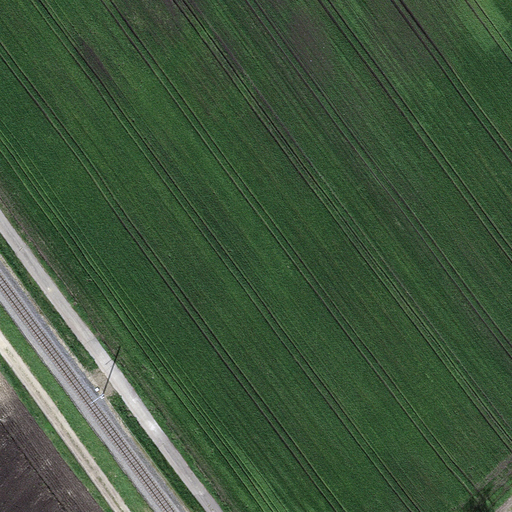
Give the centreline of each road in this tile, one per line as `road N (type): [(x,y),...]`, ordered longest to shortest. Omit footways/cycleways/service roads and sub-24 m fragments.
road 1 (track): [(0,222),(215,511)]
road 2 (track): [(0,338),(120,511)]
